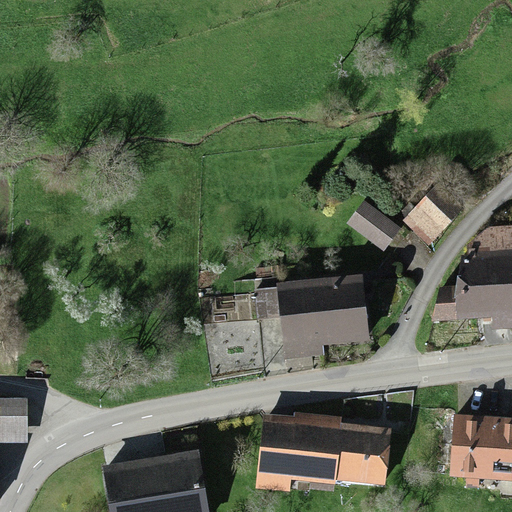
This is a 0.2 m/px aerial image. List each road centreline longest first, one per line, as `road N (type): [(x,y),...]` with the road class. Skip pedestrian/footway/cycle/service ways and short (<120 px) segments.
road 1 (tertiary): [(391,375),(151,415),(80,435)]
road 2 (residential): [(511,186),(422,285),(391,375)]
road 3 (tertiary): [(511,360),(391,375)]
